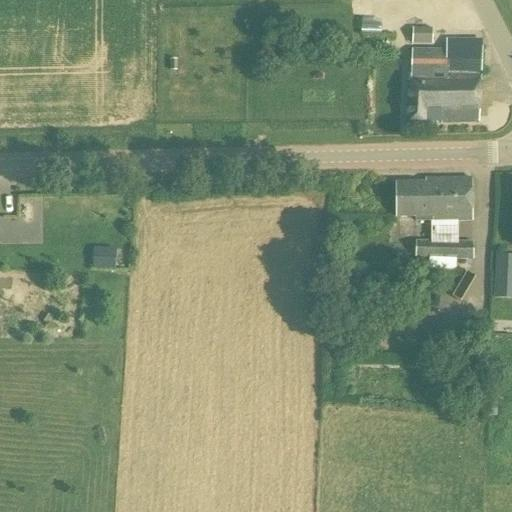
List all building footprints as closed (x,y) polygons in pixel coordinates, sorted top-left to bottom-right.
[(389,11),(364,11),(363,27),(389,28),(389,11)] [(432,44),(432,28),(412,28),(412,44),(432,44)] [(407,123),(476,121),(481,42),(449,40),(448,50),(411,51),(407,123)] [(471,221),(470,178),(425,179),(427,183),(396,184),(396,218),(416,217),(416,222),(471,221)] [(473,260),(473,242),(416,242),(415,258),(473,260)] [(116,250),(93,249),(92,268),(115,269),(116,250)] [(511,287),(511,255),(496,255),(494,286),(511,287)] [(437,281),(468,278),(467,265),(435,268),(437,281)] [(416,317),(417,303),(374,303),(373,343),(400,343),(401,317),(416,317)] [(420,404),(436,404),(436,393),(420,394),(420,404)] [(459,405),(459,415),(477,415),(477,406),(459,405)]
